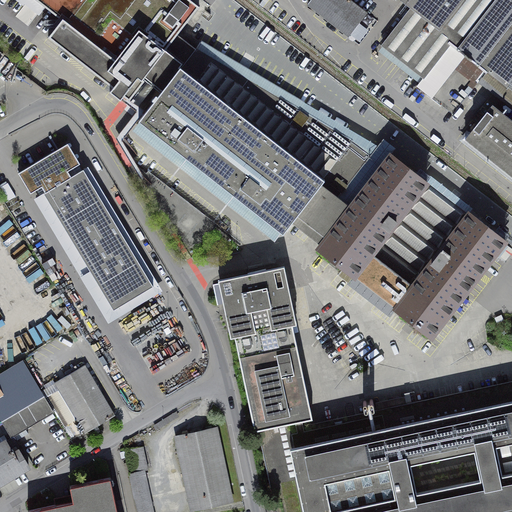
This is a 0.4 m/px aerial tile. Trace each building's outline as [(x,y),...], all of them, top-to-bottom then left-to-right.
[(48,37),(113,88),(109,91),(120,100),(123,96),(129,100),(144,80),(143,79),(168,47),(177,35),(199,7),(190,0),(22,0),(23,6),(40,5),(41,20),(58,19),(59,18),(61,20),(48,37)] [(311,0),(308,5),(328,21),(348,37),(367,13),(350,0),(311,0)] [(511,0),(402,0),(412,7),(383,45),(424,77),(417,86),(432,98),(465,56),(486,72),(490,66),(510,82),(511,84),(511,0)] [(337,198),(370,156),(353,142),(196,49),(187,42),(177,35),(168,47),(186,62),(182,68),(180,67),(138,120),(198,167),(215,180),(239,198),(262,216),(283,233),(291,222),(315,240),(321,244),(350,207),(337,198)] [(490,66),(486,72),(479,81),(511,106),(511,84),(510,82),(490,66)] [(478,122),(465,139),(511,176),(511,120),(492,105),(478,122)] [(29,168),(113,310),(154,285),(69,144),(29,168)] [(391,154),(350,207),(321,244),(318,248),(354,276),(356,273),(371,285),(369,288),(374,292),(380,296),(382,293),(398,305),(395,308),(413,322),(431,335),(501,246),(505,240),(470,212),(468,214),(391,154)] [(239,357),(297,344),(292,324),(296,323),(284,266),(247,274),(218,280),(224,305),(230,338),(235,337),(239,357)] [(501,314),(494,317),(497,325),(505,321),(501,314)] [(254,430),(258,429),(291,422),(311,418),(312,418),(304,379),(297,344),(239,357),(254,430)] [(18,412),(5,420),(9,427),(14,435),(53,412),(44,396),(22,360),(0,373),(0,390),(3,395),(6,393),(18,412)] [(84,365),(55,382),(74,413),(73,413),(85,432),(100,423),(114,415),(103,396),(84,365)] [(511,378),(312,421),(311,418),(291,422),(295,439),(296,439),(297,442),(297,446),(314,442),(313,439),(312,439),(312,436),(511,393),(511,378)] [(511,511),(511,393),(312,436),(312,439),(313,439),(314,442),(297,446),(297,442),(296,439),(295,439),(291,422),(258,429),(276,511),(511,511)] [(216,428),(177,436),(192,509),(231,501),(223,464),(216,428)] [(5,441),(0,443),(0,483),(23,470),(18,461),(13,453),(14,452),(12,449),(20,444),(14,436),(6,441),(5,441)] [(130,473),(138,511),(154,511),(145,470),(148,469),(146,458),(144,446),(127,450),(132,472),(130,473)] [(28,511),(27,511),(117,511),(110,478),(110,477),(70,486),(73,501),(64,503),(28,510),(28,511)]
